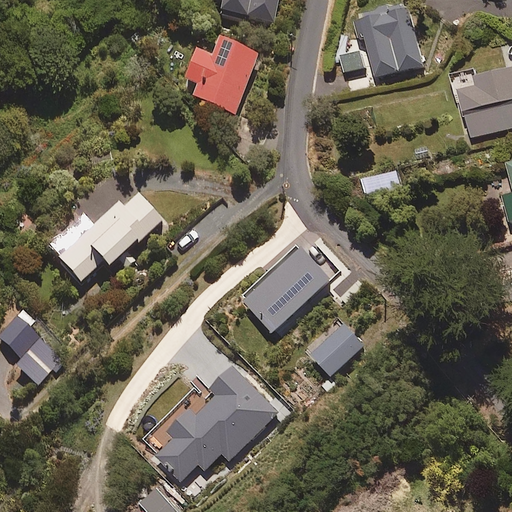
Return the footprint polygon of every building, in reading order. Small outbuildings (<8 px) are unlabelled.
[(282,0),(215,0),(215,4),(226,7),(224,15),(276,28),(282,0)] [(423,65),(407,4),(359,16),(375,78),(423,65)] [(262,65),(224,49),(217,67),(202,61),(190,89),(201,93),(197,104),(238,121),(262,65)] [(360,51),(341,54),(344,72),(363,69),(360,51)] [(511,65),(511,62),(472,72),(474,83),(457,87),(469,137),(511,126),(511,65)] [(511,224),(511,156),(504,158),(510,181),(499,184),(510,225),(511,224)] [(400,193),(396,169),(360,176),(364,199),(400,193)] [(135,203),(116,180),(78,212),(84,220),(48,250),(80,288),(106,266),(110,270),(161,227),(139,200),(135,203)] [(281,337),(334,290),(339,296),(356,280),(327,248),(317,257),(311,250),(251,304),(281,337)] [(39,341),(44,337),(19,313),(0,331),(0,335),(22,358),(39,341)] [(367,344),(347,321),(313,352),(333,375),(367,344)] [(39,341),(22,358),(37,373),(54,356),(39,341)] [(193,404),(170,425),(181,436),(160,455),(184,480),(200,465),(206,471),(224,454),(230,461),(282,412),(236,364),(212,387),(219,393),(200,412),(193,404)] [(177,511),(156,485),(139,498),(150,511),(177,511)]
